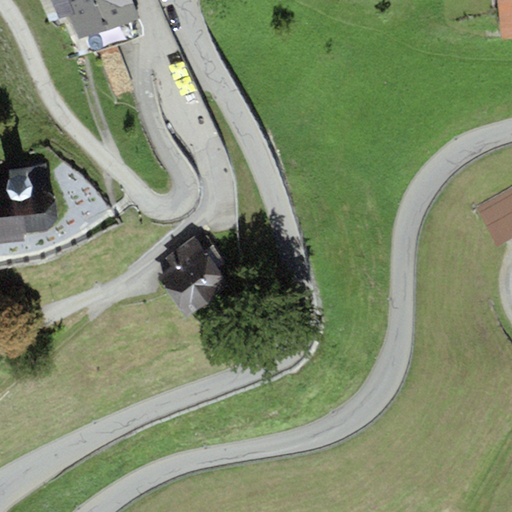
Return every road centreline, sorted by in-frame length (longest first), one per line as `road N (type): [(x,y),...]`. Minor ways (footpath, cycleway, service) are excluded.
road 1 (unclassified): [(179,0),(274,203),(314,327),(302,354),(267,376),(203,389),(96,434),(40,463),(0,497)]
road 2 (unclassified): [(102,511),(116,496),(176,466),(321,436),(362,415),(397,333),(408,214),(460,151),(511,128)]
road 3 (residential): [(147,0),(142,91),(180,178),(182,199),(169,208),(136,194),(60,116),(0,0)]
